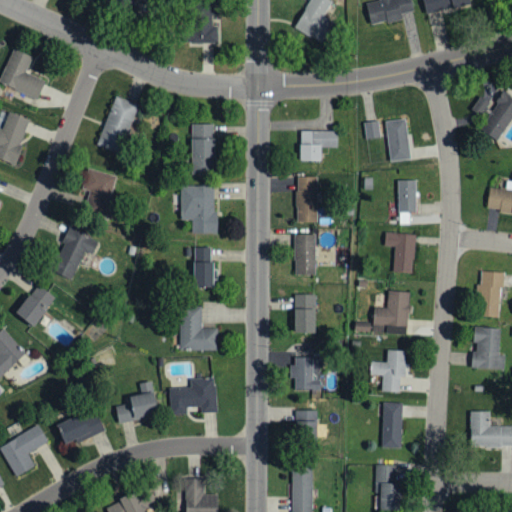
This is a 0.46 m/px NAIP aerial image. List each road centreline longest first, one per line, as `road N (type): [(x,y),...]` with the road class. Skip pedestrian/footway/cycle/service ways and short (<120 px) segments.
road 1 (residential): [(430,511),(448,176),(429,63)]
road 2 (tertiary): [(253,511),(258,76)]
road 3 (residential): [(22,511),(147,451),(254,443)]
road 4 (residential): [(0,269),(29,219),(97,45)]
road 5 (residential): [(2,0),(166,75)]
road 6 (residential): [(370,77),(511,43)]
